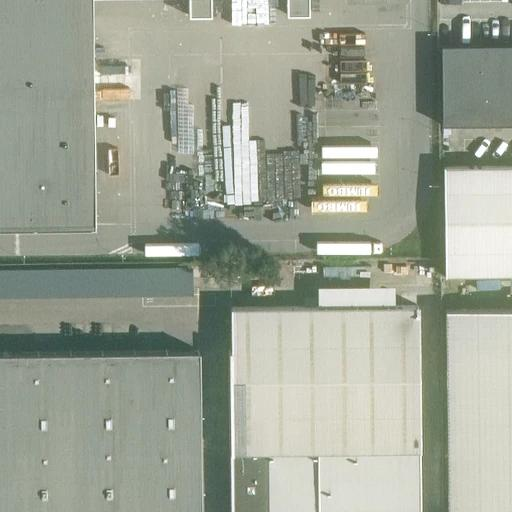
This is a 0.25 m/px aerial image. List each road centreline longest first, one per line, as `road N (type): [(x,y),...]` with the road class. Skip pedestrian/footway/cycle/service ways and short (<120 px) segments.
road 1 (unknown): [(418,182),(88,185)]
road 2 (unknown): [(416,82),(98,81)]
